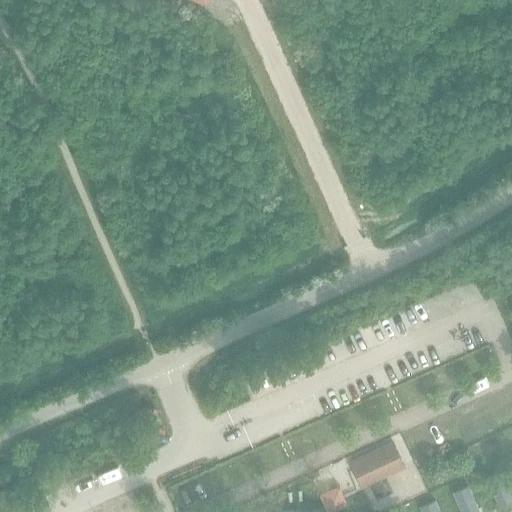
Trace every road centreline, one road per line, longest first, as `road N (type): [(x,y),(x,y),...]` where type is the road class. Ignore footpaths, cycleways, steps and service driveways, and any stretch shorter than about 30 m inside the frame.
road 1 (unclassified): [(0,434),(453,234),(511,195)]
road 2 (unknown): [(375,268),(240,0)]
road 3 (track): [(140,323),(0,384)]
